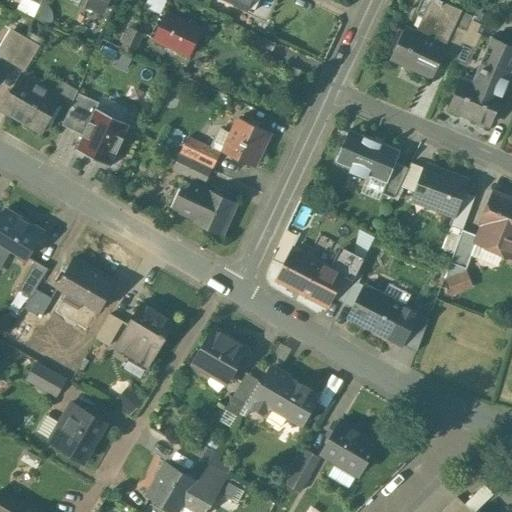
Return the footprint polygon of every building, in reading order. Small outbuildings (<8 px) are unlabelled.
[(441,0),(428,0),(415,32),(445,45),(452,28),(461,9),(441,0)] [(201,28),(166,12),(153,39),(188,56),(201,28)] [(130,27),(121,46),(134,52),(142,33),(130,27)] [(415,32),(407,28),(393,58),(431,76),(441,52),(445,45),(415,32)] [(465,33),(452,28),(445,45),(441,52),(454,58),(461,42),(465,33)] [(479,33),(467,28),(465,33),(461,42),(473,47),(479,33)] [(14,30),(0,55),(0,56),(13,64),(21,49),(25,37),(14,30)] [(39,45),(25,37),(21,49),(13,64),(24,70),(39,45)] [(511,47),(491,38),(473,81),(501,93),(507,81),(511,68),(511,47)] [(61,98),(20,74),(1,108),(41,132),(61,98)] [(473,81),(463,77),(450,108),(488,124),(501,93),(473,81)] [(77,92),(62,125),(83,135),(95,108),(96,108),(99,102),(83,95),(77,92)] [(96,108),(95,108),(83,135),(76,149),(111,166),(130,124),(96,108)] [(269,132),(238,118),(222,151),(254,166),(269,132)] [(364,136),(348,130),(335,161),(351,168),(349,171),(366,178),(367,174),(387,182),(395,162),(400,151),(381,143),(380,143),(364,136)] [(219,152),(187,137),(180,151),(213,167),(219,152)] [(211,169),(179,154),(173,168),(204,183),(211,169)] [(395,162),(387,182),(381,193),(393,198),(400,184),(408,168),(395,162)] [(408,168),(400,184),(414,190),(424,168),(411,162),(408,168)] [(424,168),(414,190),(410,200),(453,218),(470,180),(426,162),(424,168)] [(188,192),(179,188),(170,207),(195,218),(208,190),(192,183),(188,192)] [(236,203),(208,190),(195,218),(194,221),(222,234),(236,203)] [(511,198),(493,191),(480,224),(482,224),(478,236),(475,242),(476,242),(511,256),(511,198)] [(43,231),(5,209),(0,217),(0,241),(11,248),(28,257),(43,231)] [(478,236),(462,230),(450,262),(466,268),(476,242),(475,242),(478,236)] [(0,241),(0,266),(11,248),(0,241)] [(330,268),(292,249),(277,278),(315,298),(325,278),(330,268)] [(94,270),(74,258),(58,285),(68,291),(83,300),(85,301),(87,297),(101,307),(114,284),(93,271),(94,270)] [(47,268),(34,260),(17,289),(30,297),(35,288),(47,268)] [(358,271),(347,266),(337,284),(339,285),(333,297),(343,302),(358,271)] [(325,278),(315,298),(329,305),(333,297),(339,285),(337,284),(325,278)] [(404,306),(365,286),(349,317),(388,337),(404,306)] [(51,298),(35,288),(30,297),(24,307),(40,317),(51,298)] [(83,300),(68,291),(63,300),(78,309),(83,300)] [(172,322),(141,304),(125,332),(142,341),(144,337),(159,345),(172,322)] [(122,321),(109,313),(95,338),(108,345),(122,321)] [(417,313),(403,343),(417,350),(429,319),(417,313)] [(247,347),(214,328),(196,358),(213,368),(215,366),(230,375),(247,347)] [(142,341),(125,332),(117,345),(148,364),(159,345),(144,337),(142,341)] [(213,368),(196,358),(188,372),(205,382),(213,368)] [(33,364),(26,378),(56,393),(63,378),(33,364)] [(271,366),(249,404),(266,414),(265,415),(266,416),(272,405),(271,404),(287,377),(288,378),(289,376),(271,366)] [(287,377),(271,404),(272,405),(283,412),(287,415),(303,424),(320,395),(301,384),(300,385),(288,378),(287,377)] [(115,397),(130,411),(144,397),(128,383),(115,397)] [(247,397),(237,390),(233,397),(243,403),(247,397)] [(283,412),(272,405),(266,416),(282,425),(287,415),(283,412)] [(105,423),(75,406),(53,443),(83,461),(105,423)] [(351,426),(340,420),(322,452),(336,461),(337,459),(359,472),(368,456),(369,456),(377,443),(350,427),(351,426)] [(319,458),(306,450),(294,469),(308,477),(319,458)] [(197,480),(165,462),(155,479),(158,481),(149,497),(174,511),(175,511),(184,497),(207,510),(223,481),(203,469),(197,480)] [(26,504),(1,489),(0,489),(0,511),(19,511),(24,505),(25,506),(26,504)] [(472,511),(457,496),(448,505),(455,511),(472,511)]
